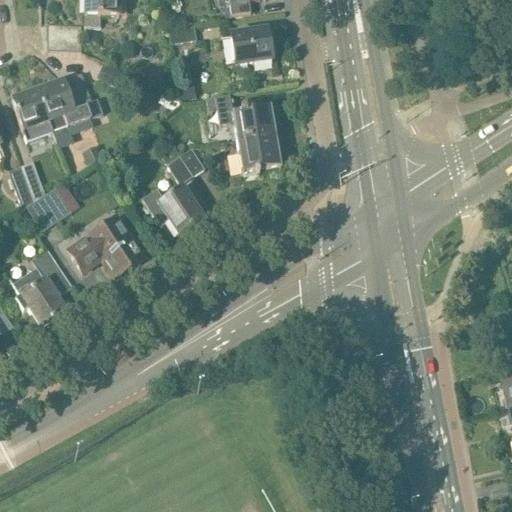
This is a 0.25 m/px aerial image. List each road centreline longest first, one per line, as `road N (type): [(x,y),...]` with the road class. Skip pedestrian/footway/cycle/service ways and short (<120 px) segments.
road 1 (residential): [(310,54),(326,179),(306,204),(0,412)]
road 2 (secondary): [(458,511),(405,242)]
road 3 (tertiary): [(0,454),(224,324)]
road 4 (secondary): [(375,263),(427,511)]
road 5 (tertiary): [(371,218),(262,282),(224,324)]
road 6 (secondary): [(345,50),(371,218)]
road 7 (tertiary): [(224,324),(375,263)]
road 8 (secondary): [(404,201),(375,46)]
road 9 (tertiary): [(511,127),(404,201)]
road 10 (tertiary): [(405,242),(511,168)]
